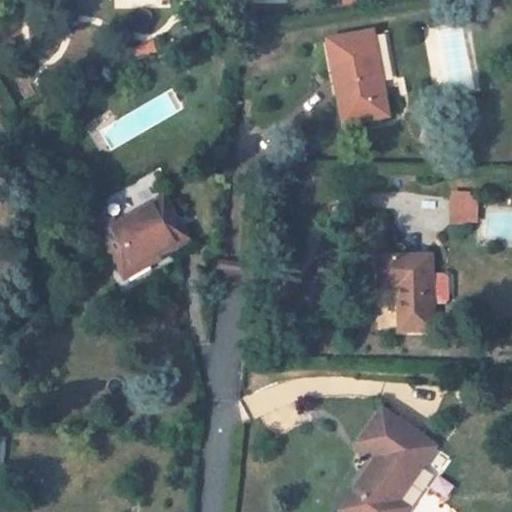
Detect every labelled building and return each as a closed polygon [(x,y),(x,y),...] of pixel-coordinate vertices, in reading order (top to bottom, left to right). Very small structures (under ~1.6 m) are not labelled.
[(355,0),(343,0),(331,3),(333,13),(359,8),(355,0)] [(345,125),(389,116),(374,33),(330,42),(345,125)] [(157,53),(154,42),(130,50),(134,61),(157,53)] [(63,188),(72,183),(64,169),(55,174),(63,188)] [(451,221),(469,222),(470,200),(471,195),(453,194),(451,221)] [(190,240),(166,195),(116,222),(119,226),(102,235),(125,276),(151,261),(150,259),(159,254),(160,256),(190,240)] [(470,200),(469,220),(476,221),(477,201),(470,200)] [(116,222),(99,231),(102,235),(119,226),(116,222)] [(431,258),(382,259),(382,287),(401,287),(401,330),(432,330),(432,305),(431,275),(431,258)] [(432,305),(445,305),(449,301),(449,279),(445,275),(431,275),(432,305)] [(435,447),(383,410),(360,444),(379,457),(381,458),(376,466),(373,465),(354,492),(341,511),(342,511),(370,511),(375,507),(382,511),(389,511),(397,501),(435,447)] [(381,458),(379,457),(373,465),(376,466),(381,458)] [(389,511),(382,511),(375,507),(370,511),(404,511),(407,509),(397,501),(389,511)]
